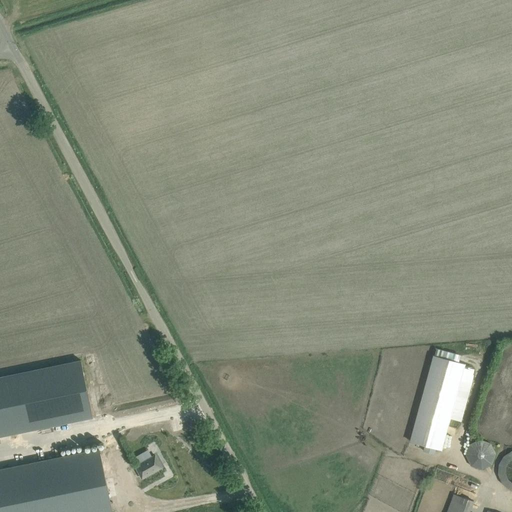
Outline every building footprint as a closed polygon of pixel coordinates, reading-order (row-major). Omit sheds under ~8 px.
[(442,450),(465,364),(433,355),(410,441),(425,446),(423,451),(435,454),(436,449),(442,450)] [(486,463),(491,465),(498,446),(473,437),(464,462),(484,469),(486,463)] [(0,511),(112,511),(100,450),(90,452),(0,470),(0,511)] [(511,452),(510,453),(506,455),(505,457),(502,460),(501,463),(499,467),(499,471),(500,474),(501,478),(503,481),(505,484),(507,486),(511,488),(511,452)] [(142,479),(162,467),(155,455),(135,466),(142,479)] [(470,511),(474,502),(454,494),(447,511),(470,511)]
